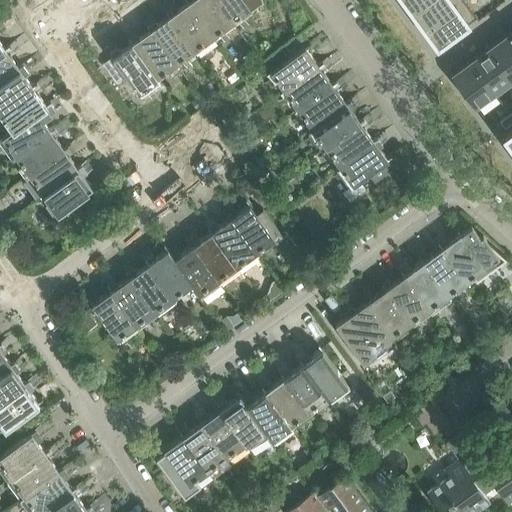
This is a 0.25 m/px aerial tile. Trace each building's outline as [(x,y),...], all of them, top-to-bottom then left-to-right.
[(215,0),(188,0),(188,1),(212,35),(231,21),(215,0)] [(215,0),(231,21),(250,7),(249,6),(258,0),(215,0)] [(428,0),(400,0),(410,14),(428,0)] [(456,8),(449,0),(428,0),(410,14),(424,31),(456,8)] [(188,1),(169,15),(194,49),(212,35),(188,1)] [(469,25),(456,8),(424,31),(437,49),(469,25)] [(169,15),(150,28),(175,62),(194,49),(169,15)] [(150,28),(131,42),(156,76),(157,75),(175,62),(150,28)] [(300,38),(283,51),(288,57),(304,45),(305,45),(300,38)] [(511,47),(505,38),(487,51),(511,83),(511,81),(511,47)] [(131,42),(112,56),(103,63),(117,84),(127,77),(140,94),(160,80),(157,75),(156,76),(131,42)] [(288,57),(270,70),(284,90),(318,65),(304,45),(288,57)] [(5,48),(0,51),(0,80),(19,67),(5,48)] [(487,51),(470,64),(493,96),(511,83),(487,51)] [(470,64),(452,77),(476,109),(493,96),(470,64)] [(318,65),(284,90),(298,108),(332,84),(318,65)] [(19,67),(0,80),(0,109),(32,85),(19,67)] [(332,84),(298,108),(311,126),(312,127),(346,102),(332,84)] [(32,85),(0,109),(0,111),(12,128),(12,129),(46,104),(32,85)] [(199,95),(191,101),(197,109),(205,104),(199,95)] [(50,130),(41,118),(54,108),(50,102),(46,104),(12,129),(12,128),(0,136),(0,141),(12,158),(17,155),(16,154),(50,130)] [(311,126),(307,130),(321,150),(326,146),(325,146),(359,121),(346,102),(312,127),(311,126)] [(500,125),(505,131),(511,125),(511,120),(510,118),(500,125)] [(359,121),(325,146),(326,146),(339,164),(373,140),(359,121)] [(23,163),(18,167),(26,177),(30,174),(30,173),(64,148),(50,130),(16,154),(17,155),(23,163)] [(339,164),(334,167),(349,187),(367,173),(383,162),(387,159),(373,140),(339,164)] [(64,148),(30,173),(30,174),(44,192),(78,167),(64,148)] [(390,172),(383,162),(367,173),(375,183),(390,172)] [(44,192),(50,201),(46,204),(53,214),(92,186),(78,167),(44,192)] [(249,203),(230,217),(254,250),(255,250),(273,237),(276,242),(283,236),(262,208),(261,209),(262,210),(257,213),(249,203)] [(373,203),(362,210),(366,218),(377,211),(373,203)] [(230,217),(211,230),(239,269),(258,255),(255,250),(254,250),(230,217)] [(460,232),(441,246),(465,280),(473,274),(477,279),(505,258),(486,240),(485,239),(486,238),(482,233),(479,235),(471,224),(460,232)] [(211,230),(192,244),(220,282),(239,269),(211,230)] [(191,282),(201,296),(220,282),(192,244),(174,257),(174,258),(191,282)] [(441,246),(422,259),(447,293),(465,280),(441,246)] [(167,247),(148,261),(173,295),(191,282),(174,258),(174,257),(167,247)] [(422,259),(403,273),(428,307),(447,293),(422,259)] [(148,261),(129,275),(157,313),(176,300),(173,295),(148,261)] [(403,273),(384,287),(409,321),(428,307),(403,273)] [(110,289),(135,323),(134,323),(138,328),(157,313),(129,275),(110,289)] [(384,287),(366,300),(390,334),(409,321),(384,287)] [(110,289),(91,303),(116,337),(134,323),(135,323),(110,289)] [(366,300),(346,314),(371,348),(372,347),(390,334),(366,300)] [(335,323),(363,362),(376,353),(372,347),(371,348),(346,314),(335,323)] [(227,315),(219,321),(226,330),(233,325),(227,315)] [(472,327),(465,332),(471,341),(478,335),(472,327)] [(321,348),(302,362),(327,395),(330,400),(349,386),(321,348)] [(0,349),(0,371),(11,364),(0,349)] [(302,362),(283,375),(308,409),(327,395),(302,362)] [(11,364),(0,371),(0,400),(24,382),(11,364)] [(283,375),(264,389),(289,423),(308,409),(283,375)] [(366,381),(356,389),(362,397),(372,390),(366,381)] [(24,382),(0,400),(0,420),(5,426),(38,402),(24,382)] [(246,402),(246,403),(263,427),(273,441),(292,427),(289,423),(264,389),(246,402)] [(390,390),(383,395),(387,401),(390,400),(395,396),(390,390)] [(263,427),(246,403),(246,402),(239,393),(220,407),(245,441),(263,427)] [(220,407),(201,420),(226,454),(245,441),(220,407)] [(201,420),(183,434),(207,468),(226,454),(201,420)] [(31,432),(0,454),(0,460),(11,476),(45,451),(31,432)] [(183,434),(163,448),(192,487),(211,473),(207,468),(183,434)] [(372,436),(360,445),(367,455),(379,446),(372,436)] [(511,441),(482,463),(481,464),(496,485),(507,500),(511,496),(511,441)] [(445,467),(450,473),(427,490),(442,511),(472,511),(489,500),(484,493),(496,485),(481,464),(482,463),(471,448),(445,467)] [(45,451),(11,476),(7,479),(20,498),(25,494),(58,470),(45,451)] [(58,470),(25,494),(20,498),(30,511),(39,511),(72,488),(58,470)] [(314,489),(285,510),(285,511),(369,511),(371,511),(344,474),(317,493),(316,493),(314,489)] [(72,488),(39,511),(79,511),(86,507),(72,488)]
